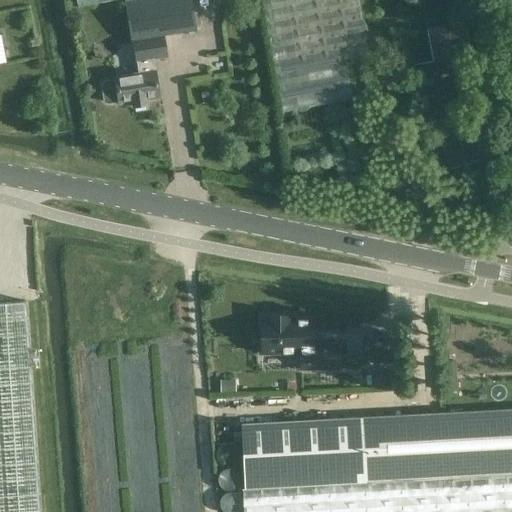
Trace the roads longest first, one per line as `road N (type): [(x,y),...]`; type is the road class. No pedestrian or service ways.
road 1 (tertiary): [(511,275),(0,173)]
road 2 (track): [(190,211),(210,511)]
road 3 (track): [(64,186),(66,134),(40,0)]
